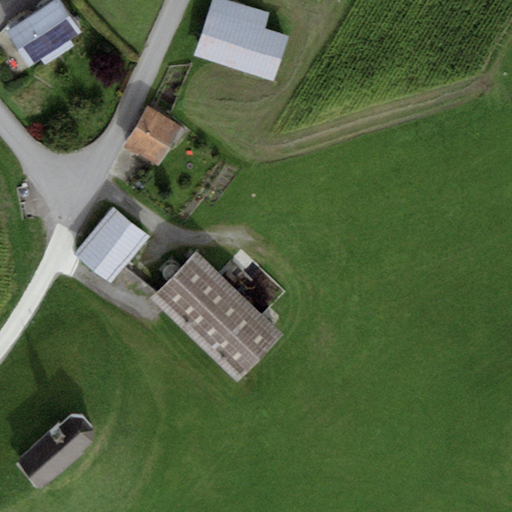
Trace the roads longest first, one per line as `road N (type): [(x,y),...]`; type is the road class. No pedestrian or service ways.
road 1 (unclassified): [(75,195),(123,124),(179,0)]
road 2 (unclassified): [(0,338),(46,275),(75,195)]
